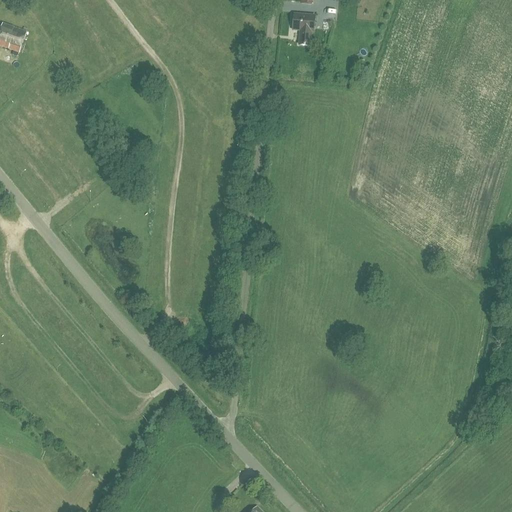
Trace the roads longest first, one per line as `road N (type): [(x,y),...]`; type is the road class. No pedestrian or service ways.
road 1 (residential): [(229,439),(275,0)]
road 2 (unclassified): [(229,439),(0,176)]
